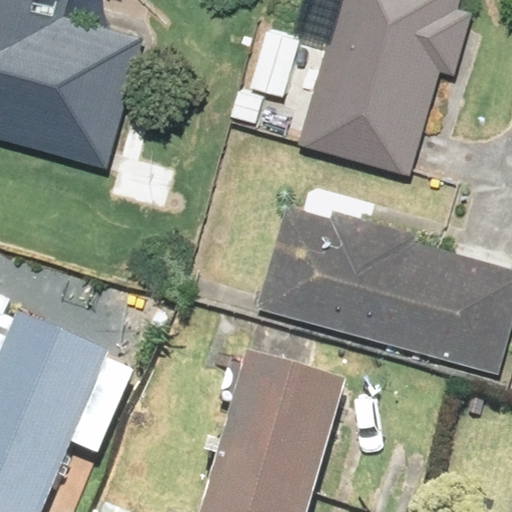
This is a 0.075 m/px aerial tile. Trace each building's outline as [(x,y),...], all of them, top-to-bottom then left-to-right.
[(0,0),(0,140),(1,139),(122,170),(152,55),(54,30),(61,0),(0,0)] [(467,0),(348,0),(313,144),(419,170),(443,72),(467,78),(483,14),(465,9),(467,0)] [(310,38),(276,31),(265,88),(300,95),(310,38)] [(511,252),(284,187),(254,291),(497,360),(511,305),(511,252)] [(0,511),(73,511),(139,355),(0,297),(0,511)] [(306,511),(346,380),(247,350),(198,511),(306,511)]
